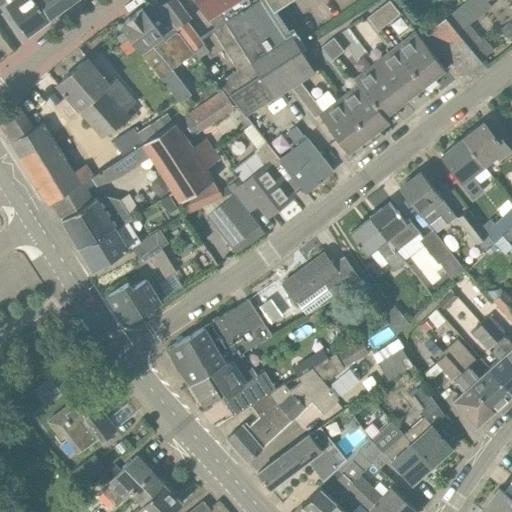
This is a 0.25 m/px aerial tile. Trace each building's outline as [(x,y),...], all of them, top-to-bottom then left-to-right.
[(48,17),(35,0),(13,0),(7,5),(29,34),(49,19),(48,17)] [(49,19),(67,6),(63,0),(39,0),(48,17),(49,19)] [(141,7),(119,24),(180,103),(189,96),(170,71),(194,52),(194,51),(204,43),(187,21),(191,18),(176,0),(166,0),(159,6),(155,1),(143,10),(141,7)] [(246,114),(290,86),(300,81),(315,71),(273,5),(269,0),(197,0),(215,27),(212,29),(237,69),(219,82),(246,114)] [(387,0),(373,11),(384,25),(399,12),(389,0),(387,0)] [(467,0),(446,17),(459,34),(495,6),(490,0),(467,0)] [(384,25),(373,11),(367,16),(377,30),(384,25)] [(428,32),(463,76),(481,62),(459,34),(446,17),(428,32)] [(350,26),(338,33),(345,45),(357,37),(350,26)] [(394,47),(428,89),(437,81),(433,76),(444,68),(415,30),(394,47)] [(327,41),(337,55),(344,50),(333,37),(327,41)] [(337,55),(327,41),(321,46),(331,60),(337,55)] [(418,97),(428,89),(394,47),(374,63),(404,100),(414,92),(418,97)] [(116,77),(109,84),(87,58),(57,84),(79,110),(102,137),(131,116),(137,111),(133,106),(137,102),(116,77)] [(394,108),(404,100),(374,63),(354,78),(358,83),(388,120),(398,113),(394,108)] [(323,111),(300,81),(290,86),(315,118),(319,115),(323,111)] [(378,129),(388,120),(358,83),(338,99),(372,141),(382,134),(378,129)] [(181,118),(193,134),(234,107),(222,90),(189,112),(181,118)] [(363,149),(372,141),(338,99),(323,111),(319,115),(348,152),(359,144),(363,149)] [(142,129),(149,140),(174,123),(168,113),(142,129)] [(143,143),(141,145),(149,157),(179,202),(180,201),(214,180),(215,179),(208,168),(219,160),(206,138),(193,146),(177,121),(174,123),(149,140),(143,143)] [(462,137),(484,166),(497,157),(501,162),(511,153),(511,148),(499,132),(495,135),(483,121),(462,137)] [(45,122),(44,123),(11,141),(49,205),(52,203),(94,175),(87,164),(75,171),(45,122)] [(116,137),(122,148),(144,136),(137,124),(116,137)] [(300,185),(306,192),(333,171),(304,134),(294,141),(297,145),(279,159),(300,185)] [(484,166),(462,137),(441,153),(461,179),(459,181),(472,198),(482,189),(472,176),(484,166)] [(240,176),(228,186),(249,212),(258,204),(268,217),(295,196),(292,192),(300,185),(279,159),(264,141),(250,153),(252,155),(234,168),(240,176)] [(107,197),(100,201),(97,197),(92,198),(88,192),(96,187),(119,178),(138,164),(130,152),(122,157),(94,175),(52,203),(54,205),(62,219),(64,223),(79,247),(114,226),(116,229),(128,222),(131,221),(118,199),(107,197)] [(421,172),(400,188),(429,224),(439,216),(446,224),(457,216),(421,172)] [(214,180),(180,201),(188,211),(223,197),(214,180)] [(370,218),(397,251),(420,234),(409,219),(405,222),(390,202),(370,218)] [(494,243),(501,235),(510,226),(511,224),(511,207),(495,224),(490,219),(481,226),(485,231),(494,243)] [(485,231),(481,226),(469,211),(459,219),(474,239),(485,231)] [(406,263),(397,251),(370,218),(351,233),(368,255),(378,248),(396,271),(406,263)] [(128,222),(116,229),(114,226),(79,247),(93,270),(129,248),(131,247),(138,259),(147,253),(149,255),(156,251),(167,244),(158,230),(140,241),(128,222)] [(511,227),(510,226),(501,235),(509,243),(511,239),(511,227)] [(441,263),(452,254),(433,230),(421,240),(439,264),(441,263)] [(501,235),(494,243),(501,250),(509,243),(501,235)] [(147,253),(138,259),(134,262),(144,279),(131,287),(127,281),(108,293),(126,323),(166,298),(158,285),(172,276),(156,251),(149,255),(147,253)] [(454,279),(465,271),(452,254),(441,263),(454,279)] [(282,284),(299,306),(301,305),(307,313),(345,285),(349,291),(361,282),(345,257),(333,265),(326,256),(312,267),(313,269),(298,280),(294,275),(282,284)] [(511,303),(503,294),(494,302),(511,321),(511,303)] [(166,348),(177,367),(260,319),(247,300),(166,348)] [(396,335),(409,324),(395,305),(384,314),(389,323),(396,335)] [(481,323),(511,356),(511,342),(504,334),(506,333),(490,315),(486,317),(481,323)] [(190,383),(228,361),(235,357),(271,336),(260,319),(177,367),(190,383)] [(511,394),(511,393),(511,356),(481,323),(472,331),(497,359),(488,367),(511,394)] [(502,402),(511,394),(488,367),(479,376),(470,366),(477,360),(457,338),(442,352),(444,355),(494,409),(502,402)] [(435,356),(441,351),(431,339),(425,344),(435,356)] [(339,354),(346,366),(368,353),(361,341),(339,354)] [(377,363),(388,381),(412,365),(402,348),(377,363)] [(271,392),(294,419),(312,399),(325,412),(339,400),(323,381),(327,378),(329,381),(344,368),(335,353),(329,357),(298,377),(301,382),(289,390),(284,383),(276,389),(271,392)] [(486,417),(494,409),(444,355),(436,362),(452,382),(454,381),(462,390),(452,399),(476,426),(486,417)] [(271,392),(276,389),(264,371),(239,387),(233,378),(237,375),(228,361),(190,383),(204,404),(220,394),(233,415),(251,405),(271,392)] [(343,395),(362,378),(351,365),(332,382),(343,395)] [(401,376),(386,387),(391,393),(406,383),(401,376)] [(404,435),(431,466),(451,448),(432,425),(444,416),(421,384),(411,393),(409,394),(425,416),(404,435)] [(271,392),(251,405),(259,416),(249,426),(246,421),(242,424),(242,423),(226,437),(247,461),(263,448),(262,447),(294,419),(271,392)] [(75,401),(46,421),(60,440),(65,437),(77,454),(99,436),(102,441),(116,431),(104,414),(108,412),(102,403),(85,415),(75,401)] [(411,484),(431,466),(404,435),(392,422),(371,440),(370,439),(359,450),(379,469),(389,458),(411,484)] [(307,460),(308,462),(333,443),(320,426),(308,435),(308,436),(257,473),(269,489),(307,460)] [(321,480),(337,467),(346,460),(333,443),(308,462),(321,480)] [(132,504),(137,501),(159,479),(137,456),(108,482),(100,490),(116,507),(126,498),(132,504)] [(371,500),(384,511),(417,511),(418,511),(390,486),(386,484),(378,492),(359,474),(363,470),(353,460),(350,463),(346,460),(337,467),(371,500)] [(384,511),(371,500),(337,467),(321,480),(318,484),(320,486),(320,485),(323,481),(327,478),(341,493),(345,490),(368,511),(366,511),(384,511)] [(159,479),(137,501),(141,505),(133,511),(172,511),(182,503),(159,479)] [(347,511),(320,485),(320,486),(301,504),(309,511),(347,511)] [(482,511),(511,511),(511,495),(510,498),(499,490),(482,511)] [(209,511),(210,511),(200,503),(188,511),(209,511)]
